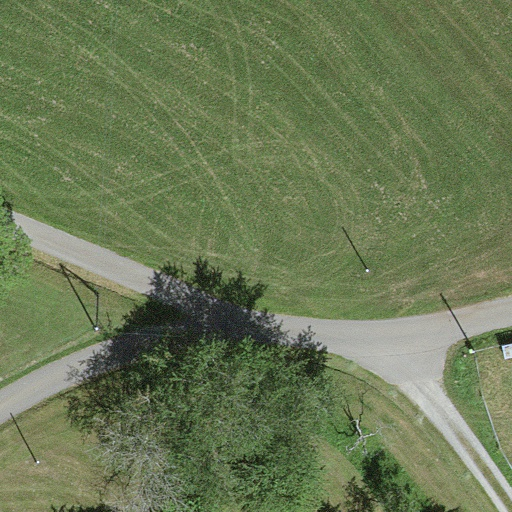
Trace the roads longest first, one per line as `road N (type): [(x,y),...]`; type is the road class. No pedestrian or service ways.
road 1 (residential): [(0,218),(274,329)]
road 2 (residential): [(274,329),(148,342),(0,396)]
road 3 (residential): [(274,329),(378,335),(511,309)]
road 4 (track): [(378,335),(511,509)]
